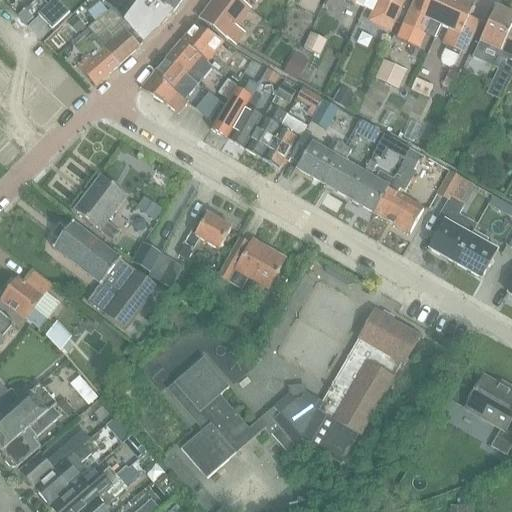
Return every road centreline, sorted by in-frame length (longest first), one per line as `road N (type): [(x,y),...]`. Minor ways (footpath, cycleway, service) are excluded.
road 1 (residential): [(511,339),(103,101)]
road 2 (residential): [(0,197),(103,101)]
road 3 (residential): [(103,101),(199,0)]
